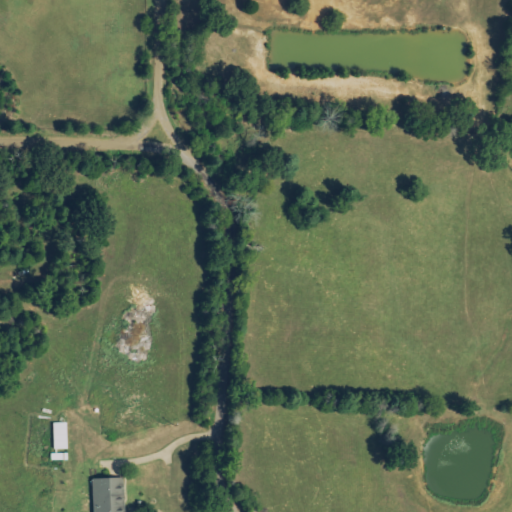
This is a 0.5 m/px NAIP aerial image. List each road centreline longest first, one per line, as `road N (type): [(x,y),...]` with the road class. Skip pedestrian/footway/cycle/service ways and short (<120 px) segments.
road 1 (residential): [(237,511),(221,490),(220,445),(233,214),(165,136)]
road 2 (residential): [(165,136),(0,136)]
road 3 (residential): [(165,136),(163,0)]
